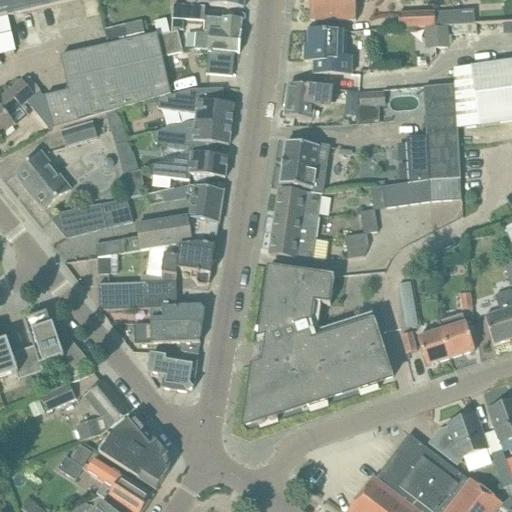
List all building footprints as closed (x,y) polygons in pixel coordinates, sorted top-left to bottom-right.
[(0,0),(0,17),(8,16),(52,6),(78,0),(0,0)] [(210,0),(210,6),(244,9),(244,0),(210,0)] [(310,0),(310,21),(330,22),(356,22),(356,0),(310,0)] [(174,5),(173,20),(205,22),(205,18),(205,8),(174,5)] [(435,12),(399,14),(400,29),(435,28),(435,12)] [(0,17),(0,54),(15,51),(8,16),(0,17)] [(206,75),(212,76),(232,78),(235,54),(240,54),(242,33),(241,33),(242,21),(205,18),(205,22),(204,34),(196,34),(195,50),(209,51),(206,75)] [(126,26),(105,31),(109,46),(130,41),(126,26)] [(449,28),(425,29),(426,49),(450,48),(449,28)] [(178,32),(158,36),(163,58),(183,53),(178,32)] [(314,63),(314,75),(351,76),(352,59),(347,58),(347,33),(309,32),(309,48),(305,47),(305,63),(314,63)] [(54,130),(157,100),(171,96),(163,58),(158,36),(158,35),(130,41),(109,46),(60,57),(69,92),(45,98),(54,130)] [(457,85),(456,85),(458,130),(511,122),(511,60),(455,68),(457,85)] [(0,99),(0,138),(1,137),(3,139),(5,137),(4,135),(16,126),(8,116),(20,107),(21,107),(34,97),(40,92),(29,78),(22,82),(23,83),(1,99),(0,99)] [(289,85),(286,119),(312,122),(314,107),(321,108),(332,99),(333,90),(289,85)] [(410,184),(416,183),(426,182),(439,180),(450,179),(460,178),(458,130),(456,85),(424,89),(427,137),(407,138),(408,155),(410,184)] [(232,127),(234,106),(222,105),(223,90),(192,92),(171,96),(157,100),(160,109),(197,114),(196,122),(232,127)] [(360,95),(361,107),(357,126),(379,125),(380,106),(385,106),(384,94),(360,95)] [(232,127),(196,122),(196,123),(154,133),(156,143),(193,147),(192,155),(216,157),(218,145),(229,147),(230,142),(232,127)] [(93,123),(61,132),(66,149),(98,140),(93,123)] [(279,190),(279,192),(318,198),(322,197),(322,196),(323,196),(327,173),(330,147),(305,144),(305,146),(286,143),(280,186),(312,190),(312,194),(279,190)] [(28,188),(34,196),(32,198),(44,212),(71,191),(41,153),(14,175),(26,189),(28,188)] [(216,157),(192,155),(148,168),(151,177),(190,182),(191,176),(207,177),(207,179),(213,180),(213,178),(226,179),(228,159),(216,157)] [(450,179),(439,180),(440,203),(462,202),(460,178),(450,179)] [(439,180),(426,182),(429,203),(440,203),(439,180)] [(426,182),(416,183),(419,205),(429,203),(426,182)] [(410,184),(405,185),(408,207),(419,205),(416,183),(410,184)] [(139,184),(129,186),(131,197),(141,195),(139,184)] [(405,185),(394,186),(397,208),(408,207),(405,185)] [(394,186),(383,188),(386,210),(397,208),(394,186)] [(137,227),(139,239),(96,246),(98,259),(204,242),(205,237),(217,239),(224,192),(189,187),(187,196),(193,197),(189,219),(137,227)] [(184,187),(162,192),(165,205),(187,200),(184,187)] [(371,190),(374,212),(375,212),(386,210),(383,188),(371,190)] [(279,192),(276,211),(319,218),(322,197),(318,198),(279,192)] [(51,221),(67,241),(68,240),(122,225),(116,203),(60,214),(51,221)] [(276,211),(273,234),(316,240),(319,218),(276,211)] [(361,214),(364,235),(367,235),(378,234),(375,212),(374,212),(361,214)] [(270,257),(290,259),(313,263),(316,240),(273,234),(270,257)] [(367,235),(364,235),(345,238),(348,260),(364,258),(369,247),(367,235)] [(165,255),(162,274),(177,277),(178,271),(193,273),(192,278),(197,279),(197,282),(199,286),(206,287),(210,284),(215,249),(195,246),(175,247),(174,257),(165,255)] [(254,366),(246,426),(259,421),(257,416),(273,411),(275,416),(309,405),(308,400),(324,395),(325,400),(360,389),(358,384),(374,379),(375,384),(393,378),(381,339),(375,321),(312,341),(307,326),(312,324),(315,304),(331,307),(335,278),(275,270),(273,283),(266,281),(260,323),(268,324),(263,357),(262,363),(254,366)] [(99,286),(100,312),(166,310),(177,310),(177,308),(176,284),(99,286)] [(485,317),(488,327),(494,346),(511,340),(511,292),(496,297),(501,312),(485,317)] [(471,295),(460,296),(462,312),(473,310),(471,295)] [(154,313),(154,324),(204,324),(206,308),(177,308),(177,310),(166,310),(166,313),(154,313)] [(23,351),(32,377),(44,373),(41,365),(61,358),(62,360),(65,359),(64,357),(65,356),(76,369),(85,361),(86,361),(65,335),(64,336),(58,338),(53,326),(52,326),(47,314),(25,321),(34,348),(23,351)] [(463,317),(440,323),(451,359),(475,352),(469,333),(467,324),(465,325),(463,317)] [(418,339),(421,348),(427,367),(451,359),(440,323),(440,324),(442,332),(418,339)] [(181,354),(185,354),(199,356),(204,324),(154,324),(151,324),(151,326),(134,327),(135,346),(180,344),(181,354)] [(402,337),(406,355),(417,352),(413,334),(402,337)] [(0,378),(15,374),(18,382),(32,377),(23,351),(12,355),(8,341),(5,342),(5,344),(2,345),(0,339),(0,378)] [(164,378),(161,390),(188,395),(194,390),(198,363),(197,363),(198,356),(199,356),(185,354),(185,360),(151,356),(148,375),(164,378)] [(103,418),(76,428),(81,443),(103,435),(115,426),(129,414),(102,383),(86,397),(103,418)] [(76,400),(69,385),(40,398),(47,413),(76,400)] [(511,402),(488,411),(495,430),(501,446),(511,441),(511,402)] [(429,445),(445,457),(459,467),(466,459),(488,451),(482,435),(476,416),(448,426),(451,434),(445,437),(438,432),(429,445)] [(169,458),(134,419),(115,436),(114,435),(102,455),(140,481),(157,492),(170,471),(164,468),(163,462),(169,458)] [(373,482),(349,511),(506,511),(501,505),(500,504),(413,437),(377,485),(373,482)] [(504,490),(510,488),(511,493),(511,476),(503,452),(492,456),(504,490)] [(91,468),(87,474),(105,485),(98,495),(107,501),(123,511),(143,511),(154,497),(96,459),(91,468)] [(511,511),(511,500),(510,498),(501,505),(506,511),(511,511)] [(44,511),(30,501),(21,511),(22,511),(44,511)]
